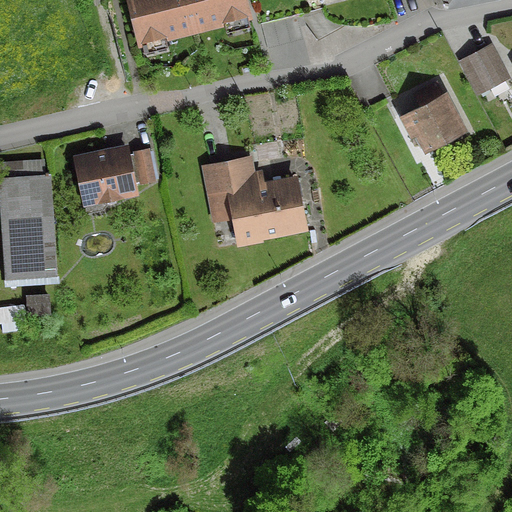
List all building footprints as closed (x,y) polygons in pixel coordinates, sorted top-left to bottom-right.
[(128,0),(138,41),(245,14),(241,0),(128,0)] [(489,49),(462,64),(477,90),(503,76),(489,49)] [(416,134),(423,147),(459,128),(442,94),(440,95),(435,84),(413,95),(419,106),(399,117),(409,137),(416,134)] [(124,150),(74,160),(83,201),(100,198),(100,200),(106,204),(113,203),(116,197),(116,195),(133,191),(131,184),(153,180),(147,150),(132,153),(135,171),(129,172),(124,150)] [(236,238),(302,226),(293,182),(251,190),(245,161),(205,169),(215,218),(231,214),(236,238)] [(0,243),(2,280),(55,276),(47,175),(46,175),(46,172),(43,173),(43,175),(0,177),(0,243)]
